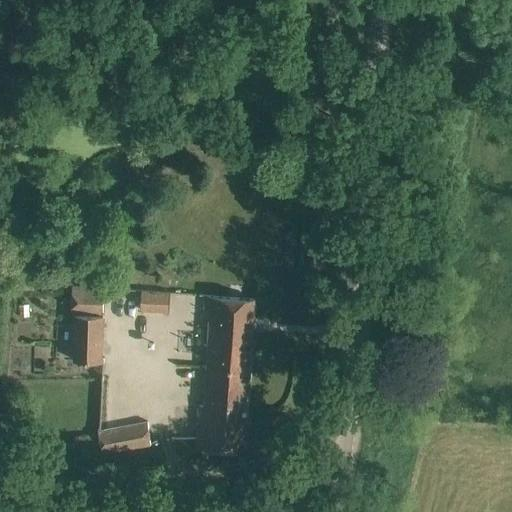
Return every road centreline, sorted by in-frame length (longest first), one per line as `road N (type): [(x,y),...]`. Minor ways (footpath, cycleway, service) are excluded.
road 1 (unclassified): [(328,511),(355,430),(367,320),(383,0)]
road 2 (track): [(164,465),(355,430)]
road 3 (track): [(164,465),(0,495)]
